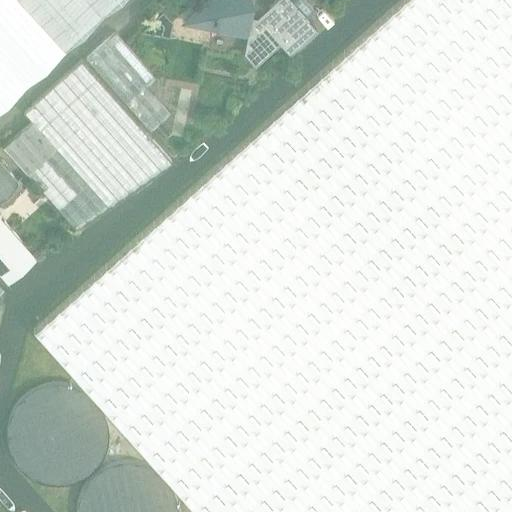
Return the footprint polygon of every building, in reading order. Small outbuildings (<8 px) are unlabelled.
[(0,0),(0,106),(14,94),(17,97),(46,70),(72,45),(122,0),(0,0)] [(511,511),(511,0),(398,0),(35,330),(197,511),(511,511)] [(247,0),(208,0),(182,24),(245,36),(244,48),(256,62),(279,43),(288,54),(315,31),(306,21),(287,0),(277,0),(264,12),(268,15),(263,20),(260,22),(248,20),(251,5),(247,0)] [(115,33),(86,58),(150,131),(169,114),(145,87),(154,78),(115,33)] [(117,198),(170,162),(81,61),(24,112),(32,121),(3,146),(75,226),(117,198)] [(0,201),(3,205),(23,188),(0,161),(0,201)] [(0,274),(8,283),(35,259),(0,218),(0,274)]
